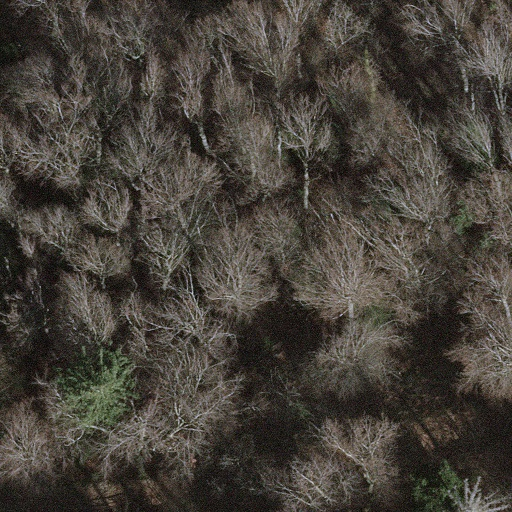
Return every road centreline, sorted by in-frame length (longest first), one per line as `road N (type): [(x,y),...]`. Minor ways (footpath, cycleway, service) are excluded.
road 1 (track): [(511,406),(189,489),(0,497)]
road 2 (track): [(511,45),(106,0)]
